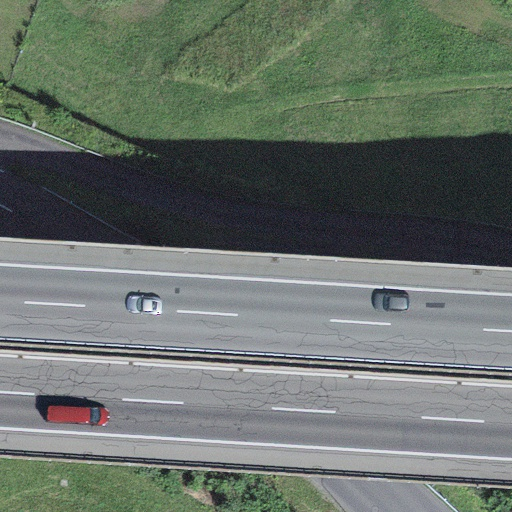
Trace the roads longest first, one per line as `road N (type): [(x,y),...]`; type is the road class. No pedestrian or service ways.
road 1 (motorway): [(511,331),(0,301)]
road 2 (motorway): [(0,392),(511,421)]
road 3 (secondary): [(402,511),(97,263),(0,208)]
